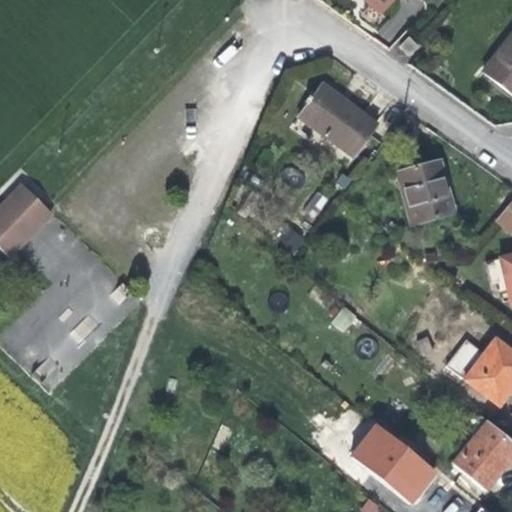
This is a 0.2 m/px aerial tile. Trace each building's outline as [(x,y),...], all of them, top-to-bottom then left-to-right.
[(358,0),(377,18),(395,0),(358,0)] [(511,36),(481,75),(511,101),(511,36)] [(409,61),(417,52),(410,45),(401,54),(409,61)] [(353,155),(374,121),(345,103),(317,86),(295,117),(353,155)] [(448,187),(441,161),(397,175),(413,226),(456,215),(448,187)] [(17,185),(7,197),(13,204),(0,218),(0,258),(4,262),(49,217),(17,185)] [(0,218),(13,204),(7,197),(0,204),(0,218)] [(511,234),(511,201),(497,222),(511,234)] [(294,252),(304,239),(288,227),(278,240),(294,252)] [(511,253),(500,256),(511,297),(511,253)] [(347,332),(355,314),(340,308),(332,326),(347,332)] [(431,351),(426,334),(414,337),(418,354),(431,351)] [(511,387),(511,356),(495,342),(484,355),(466,341),(446,367),(496,408),(511,387)] [(501,471),(511,457),(511,442),(487,422),(451,470),(482,494),(501,471)] [(375,423),(349,454),(414,506),(439,474),(375,423)]
